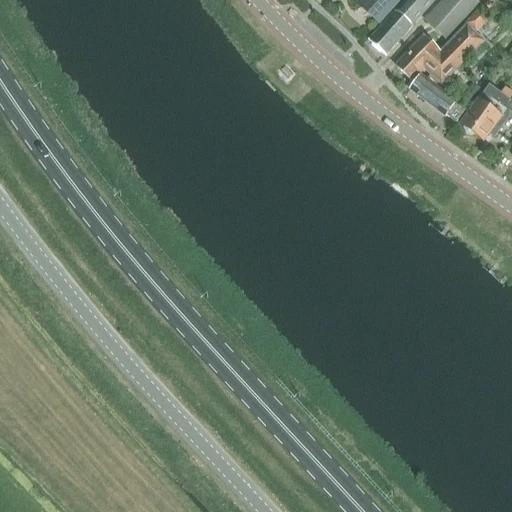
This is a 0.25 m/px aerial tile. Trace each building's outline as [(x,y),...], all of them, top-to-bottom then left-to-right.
[(360,0),(358,3),(380,23),(400,0),(360,0)] [(385,57),(438,0),(408,0),(369,42),(385,57)] [(445,41),(477,5),(471,0),(446,0),(426,24),(445,41)] [(443,86),(484,42),(475,34),(492,16),(483,8),(439,54),(424,39),(396,69),(411,82),(424,68),(443,86)] [(455,122),(465,109),(421,76),(411,90),(455,122)] [(483,143),(488,136),(493,140),(511,113),(511,103),(489,87),(478,102),(460,126),(483,143)]
